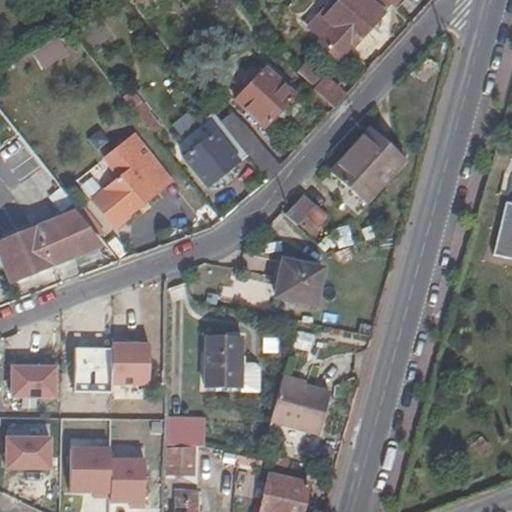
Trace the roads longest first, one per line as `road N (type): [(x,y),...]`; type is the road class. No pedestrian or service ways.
road 1 (residential): [(0,323),(233,231),(269,202),(441,10),(460,0)]
road 2 (secondary): [(357,511),(492,1)]
